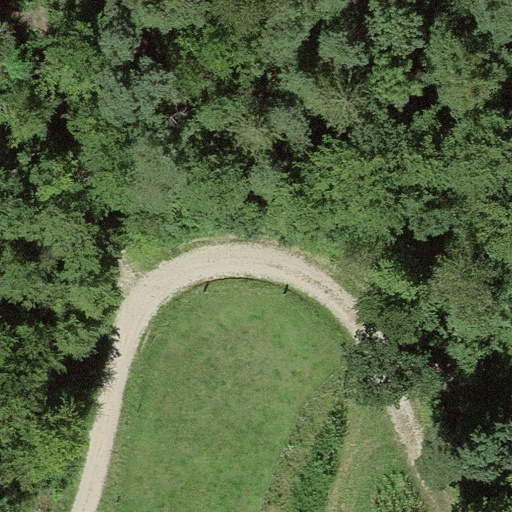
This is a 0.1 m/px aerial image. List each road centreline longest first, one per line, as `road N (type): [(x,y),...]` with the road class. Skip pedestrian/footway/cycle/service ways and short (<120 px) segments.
road 1 (track): [(459,511),(372,355),(318,277),(272,254),(196,248),(144,276),(112,341),(80,511)]
road 2 (track): [(57,0),(144,276)]
